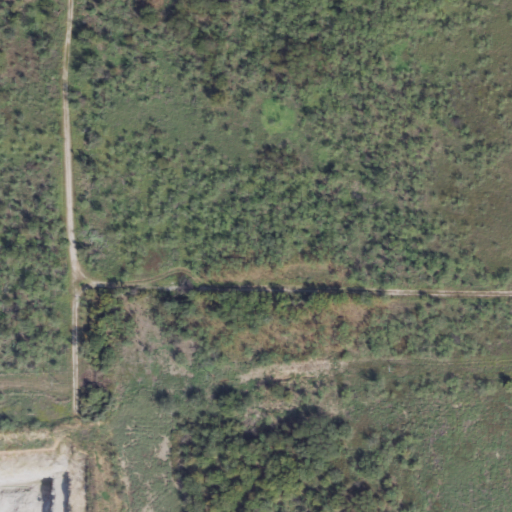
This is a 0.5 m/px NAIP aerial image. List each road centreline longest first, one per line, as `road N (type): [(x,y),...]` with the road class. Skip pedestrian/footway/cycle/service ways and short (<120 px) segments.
road 1 (residential): [(73,280),(511,300)]
road 2 (residential): [(73,280),(69,0)]
